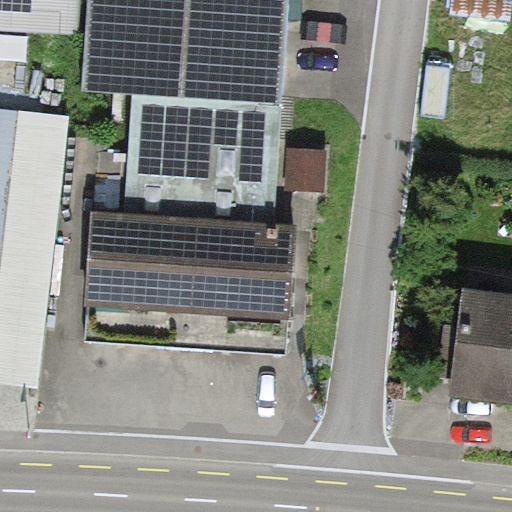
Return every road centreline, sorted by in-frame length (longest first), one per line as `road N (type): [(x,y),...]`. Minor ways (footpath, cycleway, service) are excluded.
road 1 (unclassified): [(407,0),(349,511)]
road 2 (secondary): [(0,491),(335,511)]
